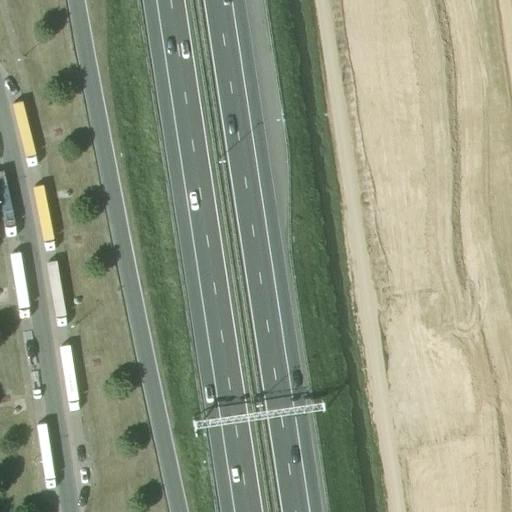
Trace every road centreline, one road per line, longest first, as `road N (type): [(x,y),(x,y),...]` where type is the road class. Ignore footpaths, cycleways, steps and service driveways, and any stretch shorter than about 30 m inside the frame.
road 1 (motorway): [(166,0),(243,511)]
road 2 (track): [(397,511),(320,0)]
road 3 (motorway): [(303,511),(226,0)]
